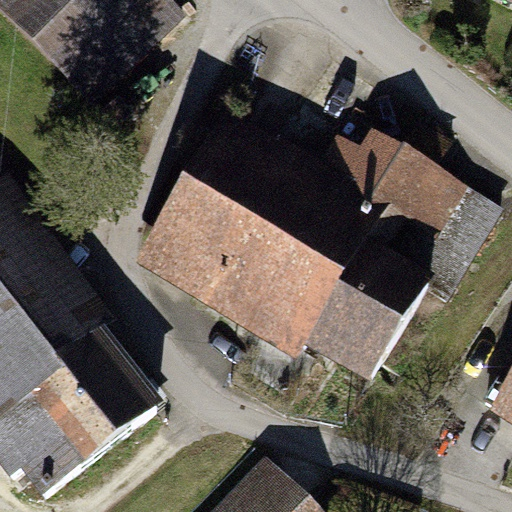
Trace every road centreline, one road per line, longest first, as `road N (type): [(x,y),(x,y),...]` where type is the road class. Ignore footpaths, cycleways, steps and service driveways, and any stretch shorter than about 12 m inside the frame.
road 1 (residential): [(237,0),(131,220),(125,254),(164,360),(199,396),(249,422),(511,511)]
road 2 (residential): [(341,5),(511,150)]
